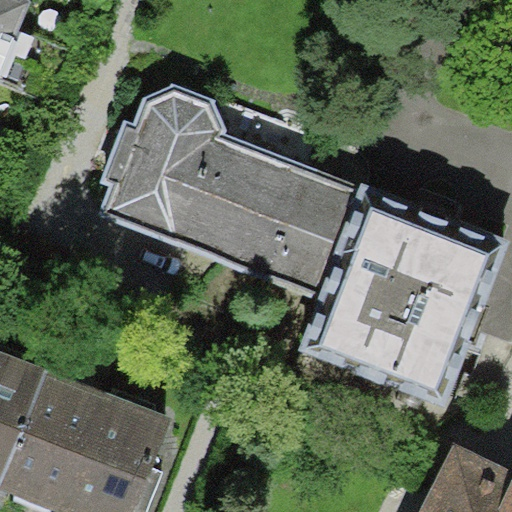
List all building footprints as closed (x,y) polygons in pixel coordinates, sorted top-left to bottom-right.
[(0,0),(0,78),(51,100),(72,49),(17,25),(27,0),(0,0)] [(114,178),(102,208),(157,229),(269,271),(310,166),(220,131),(222,125),(210,97),(173,83),(145,95),(135,123),(125,119),(104,175),(114,178)] [(323,292),(304,341),(442,393),(503,236),(452,217),(457,203),(456,201),(436,193),(420,187),(419,188),(413,202),(364,182),(362,186),(310,166),(269,271),(323,292)] [(0,274),(48,295),(68,248),(0,220),(0,274)] [(0,474),(41,369),(0,353),(0,474)] [(102,393),(41,369),(0,474),(25,484),(61,498),(102,393)] [(128,511),(165,417),(102,393),(61,498),(82,506),(80,511),(128,511)] [(511,511),(511,471),(506,469),(456,444),(422,511),(511,511)]
